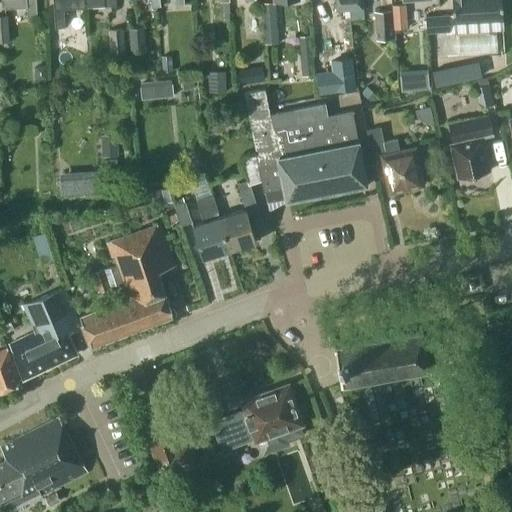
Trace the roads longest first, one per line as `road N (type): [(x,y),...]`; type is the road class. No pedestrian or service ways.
road 1 (residential): [(511,246),(284,296),(69,384)]
road 2 (residential): [(127,511),(69,384)]
